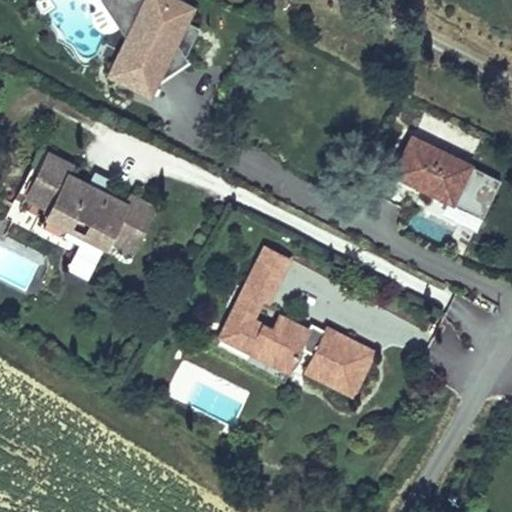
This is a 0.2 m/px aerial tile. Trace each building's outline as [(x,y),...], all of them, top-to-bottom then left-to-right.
[(190,0),(107,0),(124,32),(105,69),(150,92),(161,71),(187,57),(184,51),(198,24),(188,19),(197,3),(190,0)] [(502,178),(408,132),(389,170),(483,216),(502,178)] [(142,218),(150,203),(131,193),(127,201),(109,192),(90,181),(71,172),(75,164),(43,147),(35,163),(47,170),(34,195),(52,205),(51,208),(109,238),(110,235),(128,245),(136,230),(142,232),(148,221),(142,218)] [(35,163),(22,189),(34,195),(47,170),(35,163)] [(116,178),(97,168),(90,181),(109,192),(116,178)] [(291,259),(266,246),(260,260),(284,272),(291,259)] [(269,301),(284,272),(260,260),(234,310),(243,314),(234,331),(254,341),(250,350),(289,370),(301,347),(314,353),(306,369),(353,393),(374,351),(328,328),(326,330),(323,336),(309,329),(280,315),(274,329),(253,318),(263,298),(269,301)] [(234,310),(221,335),(250,350),(254,341),(234,331),(243,314),(234,310)] [(326,330),(312,323),(309,329),(323,336),(326,330)]
